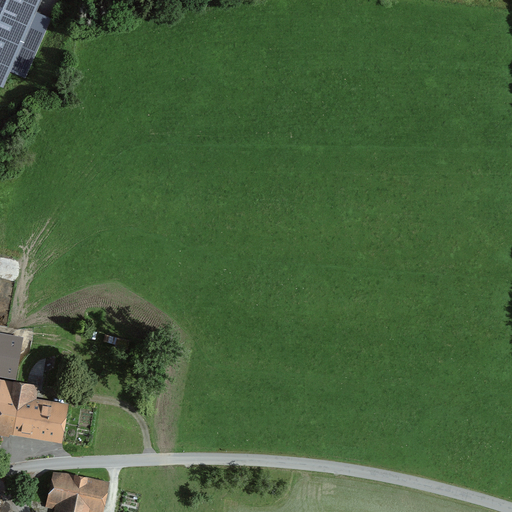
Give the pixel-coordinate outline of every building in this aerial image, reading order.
[(0,0),(0,77),(33,0),(0,0)] [(126,346),(128,341),(117,338),(116,344),(126,346)] [(38,376),(29,375),(34,366),(38,363),(47,358),(38,346),(29,352),(25,356),(19,366),(17,371),(15,383),(0,380),(0,433),(8,434),(10,427),(59,434),(64,404),(51,402),(50,407),(32,403),(35,386),(36,387),(38,376)] [(2,347),(0,359),(0,368),(17,371),(21,350),(2,347)] [(86,511),(88,505),(100,507),(106,480),(95,478),(93,484),(54,475),(47,507),(56,508),(55,511),(86,511)]
